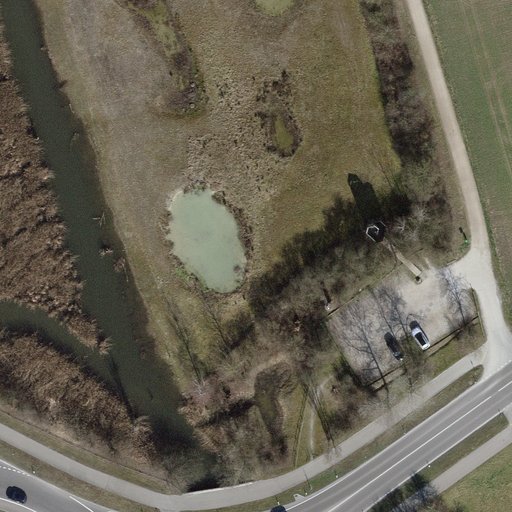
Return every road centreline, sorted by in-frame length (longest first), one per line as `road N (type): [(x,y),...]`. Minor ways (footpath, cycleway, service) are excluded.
road 1 (track): [(416,0),(480,237),(505,386)]
road 2 (secondary): [(511,382),(359,491)]
